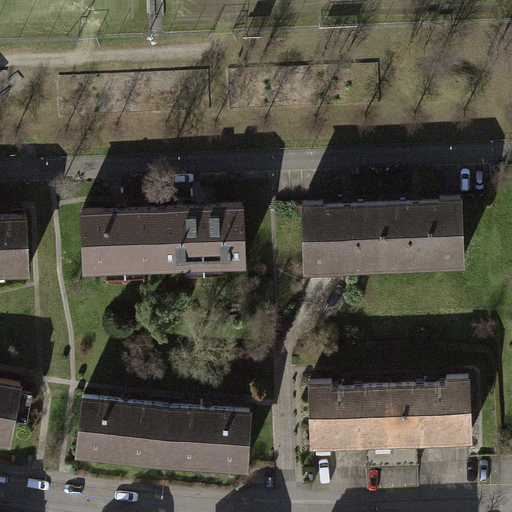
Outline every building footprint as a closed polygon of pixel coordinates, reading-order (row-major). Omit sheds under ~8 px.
[(381,202),(383,261),(462,258),(460,193),(440,194),(440,200),(420,200),(381,202)] [(383,261),(381,202),(348,203),(324,204),(323,199),(302,199),(304,263),(383,261)] [(162,205),(165,264),(184,263),(185,273),(225,271),(224,261),(246,260),(243,201),(216,202),(162,205)] [(165,264),(162,205),(112,207),(82,209),(85,268),(165,264)] [(0,214),(0,263),(5,264),(5,269),(29,268),(27,213),(0,214)] [(310,379),(313,440),(364,437),(365,466),(419,464),(418,435),(469,433),(467,373),(449,374),(450,380),(391,382),(332,385),(332,378),(310,379)] [(0,377),(0,438),(10,440),(21,381),(0,377)] [(84,396),(80,449),(247,462),(251,409),(191,405),(131,400),(84,396)]
